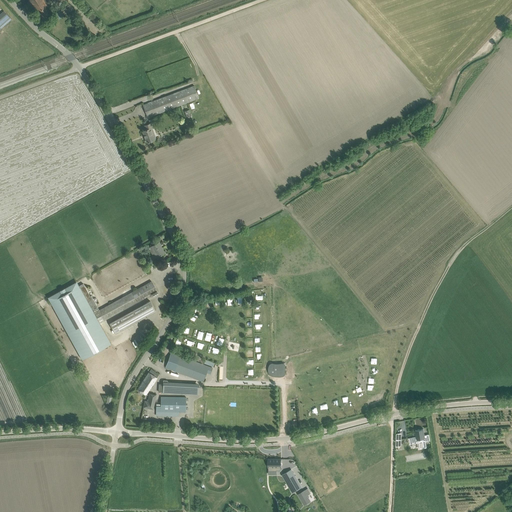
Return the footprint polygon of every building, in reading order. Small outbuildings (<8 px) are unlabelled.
[(29,0),(41,18),(51,12),(43,0),(29,0)] [(0,29),(11,19),(3,11),(0,13),(0,29)] [(195,86),(147,103),(143,105),(147,117),(199,98),(195,86)] [(147,143),(149,142),(156,139),(150,123),(145,125),(146,129),(142,131),(147,143)] [(148,248),(151,252),(154,259),(165,253),(159,242),(148,248)] [(52,305),(79,355),(82,359),(111,343),(99,323),(103,321),(157,291),(151,281),(99,310),(91,296),(90,296),(83,283),(79,286),(50,301),(51,303),(49,304),(50,306),(52,305)] [(150,301),(109,323),(115,333),(156,311),(150,301)] [(210,342),(212,333),(207,332),(204,340),(210,342)] [(183,337),(181,344),(194,347),(195,341),(183,337)] [(165,368),(170,369),(203,382),(207,371),(210,373),(212,368),(171,353),(165,368)] [(268,367),(268,368),(268,369),(268,370),(269,370),(269,371),(270,371),(270,372),(271,372),(272,372),(273,373),(274,373),(275,373),(276,373),(277,373),(278,373),(279,373),(280,373),(281,373),(282,373),(282,372),(283,372),(283,371),(283,370),(283,369),(283,368),(283,367),(283,366),(283,364),(283,363),(283,362),(282,362),(281,362),(280,362),(279,362),(278,362),(277,362),(276,362),(274,362),(273,362),(272,362),(271,362),(270,362),(269,363),(269,364),(268,365),(268,366),(268,367)] [(159,375),(151,369),(137,389),(146,394),(159,375)] [(162,390),(162,392),(198,394),(198,386),(193,386),(194,383),(168,382),(163,382),(163,384),(159,384),(159,390),(162,390)] [(144,400),(143,407),(147,407),(151,408),(151,405),(154,405),(156,395),(150,393),(148,401),(144,400)] [(156,406),(156,411),(186,412),(186,397),(161,397),(161,406),(156,406)] [(415,430),(416,436),(409,438),(410,444),(418,443),(417,442),(418,441),(420,449),(427,448),(425,440),(430,439),(429,434),(424,435),(423,429),(415,430)] [(281,459),(269,459),(269,471),(282,471),(282,459),(273,459),(281,459)] [(283,474),(282,475),(285,479),(287,478),(287,479),(289,478),(288,477),(293,474),(291,470),(283,474)] [(287,478),(285,479),(289,486),(296,482),(298,481),(293,474),(288,477),(289,478),(287,479),(287,478)] [(296,482),(289,486),(292,492),(301,487),(298,481),(296,482)] [(307,492),(298,496),(304,507),(311,503),(306,495),(309,494),(308,491),(307,492)]
